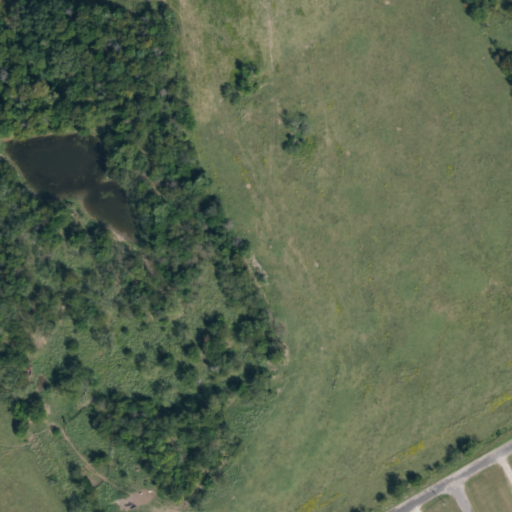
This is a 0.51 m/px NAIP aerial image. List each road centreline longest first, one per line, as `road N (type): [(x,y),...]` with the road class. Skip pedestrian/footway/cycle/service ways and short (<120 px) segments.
road 1 (track): [(0,357),(84,511)]
road 2 (residential): [(384,511),(511,437)]
